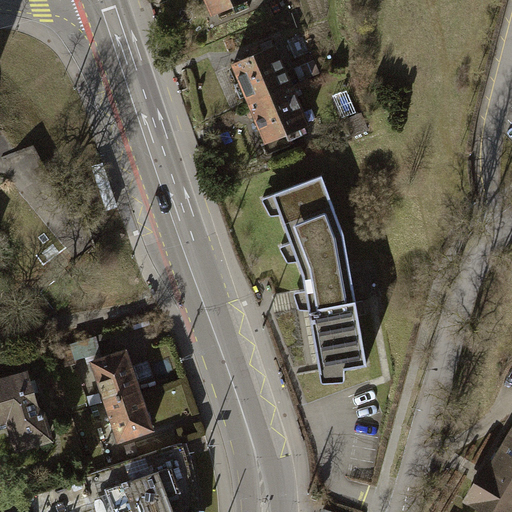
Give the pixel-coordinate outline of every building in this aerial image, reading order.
[(208,0),(215,15),(255,0),(208,0)] [(232,66),(247,102),(289,85),(273,49),(232,66)] [(314,61),(303,65),(308,78),(319,74),(314,61)] [(247,102),(263,139),(304,122),(289,85),(247,102)] [(363,116),(349,122),(357,139),(371,133),(363,116)] [(326,175),(269,197),(267,198),(266,200),(267,202),(273,214),(274,215),(275,216),(277,216),(284,215),(295,242),(286,245),(285,246),(284,247),(284,248),(285,250),(290,260),(291,261),(292,262),(294,262),(302,262),(307,273),(310,290),(300,291),(299,292),(299,293),(299,294),(301,302),(303,307),(303,308),(305,309),(307,309),(314,310),(327,380),(327,382),(328,383),(331,383),(349,382),(350,382),(351,381),(351,379),(351,369),(373,366),(364,315),(363,308),(362,301),(360,301),(349,234),(326,175)] [(145,389),(131,350),(93,363),(107,403),(145,389)] [(35,369),(0,380),(0,433),(14,429),(23,455),(59,443),(35,369)] [(145,389),(107,403),(123,444),(160,431),(145,389)] [(511,511),(511,432),(491,467),(487,464),(466,499),(489,511),(511,511)] [(182,444),(26,498),(31,511),(65,511),(97,502),(100,511),(183,511),(182,509),(195,505),(193,487),(189,467),(182,444)] [(0,488),(0,504),(10,501),(5,486),(0,488)]
